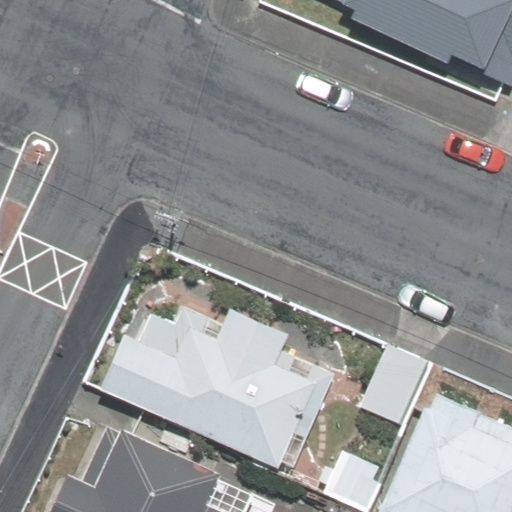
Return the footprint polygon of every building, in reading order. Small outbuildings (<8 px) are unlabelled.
[(511,0),(310,0),(304,15),(499,99),(509,77),(511,78),(511,0)] [(106,336),(81,390),(277,480),(334,356),(181,285),(167,316),(148,308),(130,347),(106,336)] [(431,369),(372,341),(340,411),(399,438),(425,383),(431,369)] [(505,511),(511,498),(511,423),(425,383),(399,438),(363,511),(505,511)] [(67,475),(33,459),(8,511),(244,511),(217,499),(226,478),(94,417),(67,475)]
